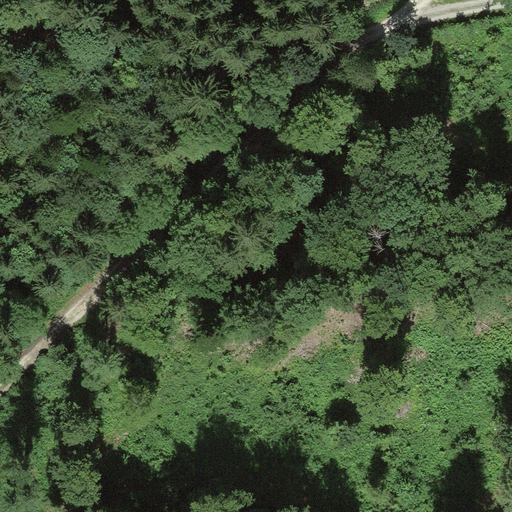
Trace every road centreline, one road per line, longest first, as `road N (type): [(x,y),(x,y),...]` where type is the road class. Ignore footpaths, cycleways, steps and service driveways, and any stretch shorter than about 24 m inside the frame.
road 1 (track): [(413,0),(0,384)]
road 2 (track): [(0,37),(224,69),(511,15)]
